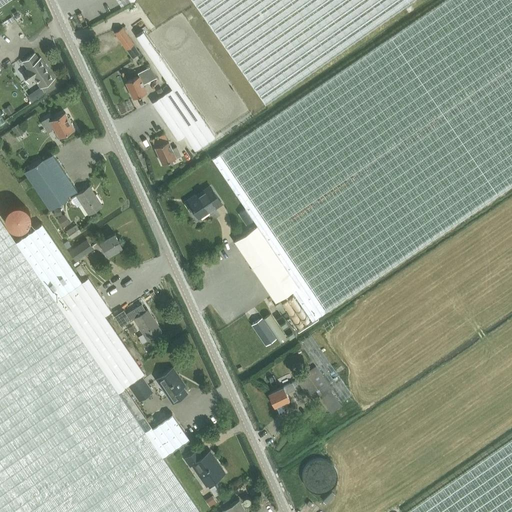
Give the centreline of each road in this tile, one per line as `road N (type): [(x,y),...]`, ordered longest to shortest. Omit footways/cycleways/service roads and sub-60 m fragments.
road 1 (residential): [(288,511),(170,254)]
road 2 (unclassified): [(170,254),(53,0)]
